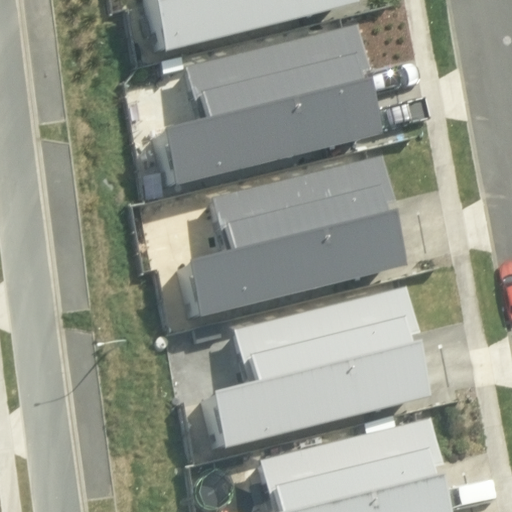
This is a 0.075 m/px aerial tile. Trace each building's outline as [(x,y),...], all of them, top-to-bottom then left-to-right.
[(133,0),(147,49),(341,3),(340,0),(133,0)] [(145,130),(158,183),(363,133),(350,77),(343,80),(339,64),(355,61),(345,19),(173,62),(187,119),(145,130)] [(170,262),(184,316),(388,265),(375,210),(368,212),(365,197),(381,194),(371,152),(198,195),(213,252),(170,262)] [(194,393),(208,446),(412,396),(399,341),(392,343),(389,328),(404,324),(394,282),(222,325),(237,382),(194,393)] [(432,511),(423,471),(416,473),(413,458),(428,454),(419,412),(246,455),(260,511),(432,511)]
